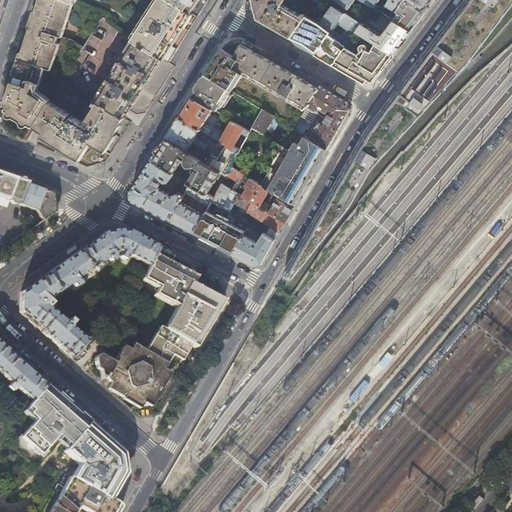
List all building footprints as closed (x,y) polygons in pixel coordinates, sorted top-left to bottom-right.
[(31,85),(46,95),(59,73),(65,77),(84,47),(73,40),(63,36),(74,2),(67,0),(39,0),(27,37),(13,80),(31,85)] [(182,42),(198,17),(171,0),(158,0),(133,40),(161,57),(169,62),(182,42)] [(208,0),(171,0),(198,17),(208,0)] [(252,0),(257,18),(269,25),(290,37),(306,15),(315,0),(252,0)] [(511,0),(466,0),(368,130),(277,286),(293,298),(329,246),(360,207),(421,136),(511,47),(511,0)] [(358,0),(373,9),(379,0),(334,0),(347,9),(354,0),(358,0)] [(405,0),(389,0),(386,5),(397,12),(398,12),(399,12),(394,20),(394,21),(412,30),(415,26),(416,25),(426,12),(405,0)] [(405,0),(426,12),(431,5),(434,0),(405,0)] [(315,55),(333,31),(339,23),(346,14),(332,4),(319,22),(306,15),(290,37),(299,43),(301,44),(303,45),(302,47),(315,55)] [(333,31),(315,55),(324,60),(332,64),(345,47),(357,31),(362,24),(346,14),(339,23),(348,29),(343,37),(333,31)] [(403,42),(412,30),(394,21),(384,34),(381,35),(362,24),(357,31),(377,43),(394,54),(403,42)] [(161,58),(161,57),(133,40),(95,100),(98,102),(120,115),(123,117),(161,58)] [(372,71),(378,75),(394,54),(377,43),(373,49),(367,45),(366,44),(364,44),(363,44),(361,45),(360,46),(360,48),(360,50),(361,51),(361,52),(360,52),(358,55),(345,47),(332,64),(337,67),(340,68),(341,66),(353,73),(352,75),(356,78),(364,83),(372,71)] [(206,74),(216,81),(262,109),(271,114),(294,128),(300,119),(302,115),(318,88),(290,72),(268,59),(245,46),(241,44),(235,53),(236,53),(235,56),(222,48),(215,60),(206,74)] [(262,109),(216,81),(206,74),(198,87),(192,96),(214,109),(217,111),(233,121),(236,122),(250,131),(253,127),(262,109)] [(31,85),(13,80),(6,103),(9,104),(7,109),(35,127),(50,101),(52,99),(46,95),(31,85)] [(318,88),(302,115),(312,121),(317,112),(328,118),(327,120),(322,117),(319,123),(313,134),(306,130),(309,124),(300,119),(294,128),(295,128),(298,130),(306,135),(328,148),(336,133),(350,109),(348,102),(337,96),(320,86),(318,88)] [(214,109),(192,96),(186,106),(179,116),(200,130),(204,132),(209,135),(222,142),(226,133),(219,129),(223,122),(211,115),(214,109)] [(116,122),(120,115),(98,102),(86,121),(92,124),(90,127),(85,123),(72,116),(69,121),(67,119),(70,114),(50,101),(35,127),(44,132),(43,133),(82,158),(91,143),(104,151),(115,134),(113,132),(119,123),(116,122)] [(261,132),(271,114),(262,109),(253,127),(261,132)] [(200,130),(179,116),(172,127),(165,138),(221,171),(227,174),(232,166),(239,153),(222,142),(209,135),(208,138),(226,149),(220,159),(204,149),(207,144),(200,139),(199,139),(196,137),(200,130)] [(250,131),(236,122),(233,121),(226,133),(222,142),(239,153),(242,146),(246,140),(240,137),(243,132),(248,135),(250,131)] [(323,156),(328,148),(306,135),(299,145),(295,142),(294,143),(290,149),(318,165),(323,156)] [(159,148),(152,158),(175,172),(181,163),(183,164),(184,164),(186,164),(187,162),(188,164),(188,165),(189,165),(190,166),(192,166),(193,166),(194,165),(196,164),(197,165),(197,169),(189,181),(191,182),(209,193),(221,171),(165,138),(159,148)] [(313,174),(318,165),(290,149),(288,152),(272,143),(263,159),(267,161),(307,185),(313,174)] [(181,200),(184,194),(186,191),(191,182),(189,181),(186,179),(179,191),(174,194),(174,195),(159,187),(160,186),(161,185),(161,184),(161,183),(163,181),(166,182),(170,181),(175,172),(152,158),(141,177),(130,193),(132,200),(145,207),(170,220),(181,200)] [(307,185),(267,161),(263,159),(257,169),(267,175),(262,184),(266,187),(295,205),(297,202),(300,197),(304,190),(307,185)] [(232,166),(227,174),(237,180),(239,176),(243,178),(246,175),(232,166)] [(0,197),(18,204),(26,183),(26,182),(0,173),(0,197)] [(252,178),(250,182),(246,187),(248,189),(244,197),(259,206),(268,192),(265,189),(266,187),(262,184),(259,183),(252,178)] [(238,181),(232,190),(235,192),(241,182),(238,180),(238,181)] [(191,182),(186,191),(191,194),(210,206),(212,201),(215,197),(211,194),(209,193),(191,182)] [(36,187),(26,183),(18,204),(37,211),(43,221),(50,216),(56,212),(54,202),(53,193),(44,190),(36,187)] [(224,203),(231,192),(230,192),(232,190),(222,184),(220,187),(215,197),(212,201),(218,204),(222,207),(224,203)] [(216,185),(211,194),(215,197),(220,187),(216,185)] [(261,220),(273,227),(268,235),(275,239),(276,238),(285,222),(266,211),(264,209),(259,206),(244,197),(235,192),(232,190),(230,192),(231,192),(224,203),(222,207),(230,212),(231,212),(236,205),(261,220)] [(186,191),(184,194),(181,200),(186,203),(191,194),(186,191)] [(272,195),(264,209),(266,211),(285,222),(287,219),(294,207),(277,198),(273,206),(268,204),(273,196),(272,195)] [(186,203),(181,200),(170,220),(180,225),(194,233),(205,214),(186,203)] [(245,234),(250,224),(249,223),(246,222),(231,212),(230,212),(222,207),(218,204),(213,213),(207,210),(207,211),(205,214),(194,233),(198,235),(213,243),(220,247),(230,252),(233,254),(236,249),(245,234)] [(268,235),(250,224),(245,234),(236,249),(233,254),(243,259),(255,265),(262,263),(267,254),(275,239),(268,235)] [(56,293),(71,283),(74,287),(82,282),(79,277),(89,270),(90,272),(93,270),(92,268),(105,259),(106,261),(108,260),(110,262),(117,257),(113,253),(116,250),(121,253),(119,257),(128,263),(131,258),(148,266),(155,250),(157,247),(138,237),(125,230),(116,231),(105,232),(61,263),(29,286),(20,292),(19,312),(34,325),(55,343),(72,358),(86,342),(71,329),(71,328),(70,327),(74,323),(66,316),(62,321),(49,309),(53,305),(47,299),(55,293),(56,293)] [(170,257),(155,250),(148,266),(142,279),(159,287),(155,295),(178,308),(165,331),(160,328),(146,352),(174,368),(188,344),(193,347),(220,301),(187,284),(191,276),(167,263),(170,257)] [(94,359),(95,369),(99,371),(101,380),(104,377),(109,383),(107,388),(108,390),(138,407),(150,406),(174,368),(146,352),(127,342),(114,362),(100,355),(99,355),(97,355),(96,355),(95,356),(94,357),(94,359)] [(0,372),(9,381),(5,386),(12,391),(16,387),(32,400),(45,385),(28,370),(0,345),(0,372)] [(266,401),(273,390),(265,386),(258,396),(266,401)] [(73,490),(62,485),(75,511),(118,511),(120,508),(111,500),(113,495),(126,472),(123,452),(82,417),(50,390),(27,415),(39,425),(23,441),(40,457),(44,462),(46,459),(60,442),(62,445),(83,471),(73,490)] [(57,493),(46,511),(74,511),(75,511),(62,485),(57,493)]
